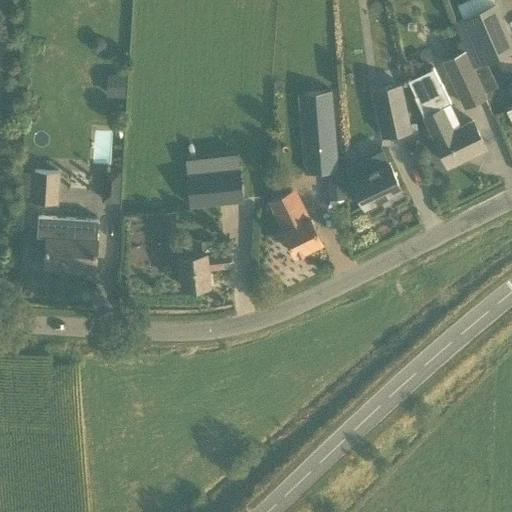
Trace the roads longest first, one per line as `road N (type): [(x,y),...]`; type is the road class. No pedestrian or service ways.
road 1 (unclassified): [(511,198),(242,327),(0,329)]
road 2 (unclassified): [(267,511),(511,288)]
